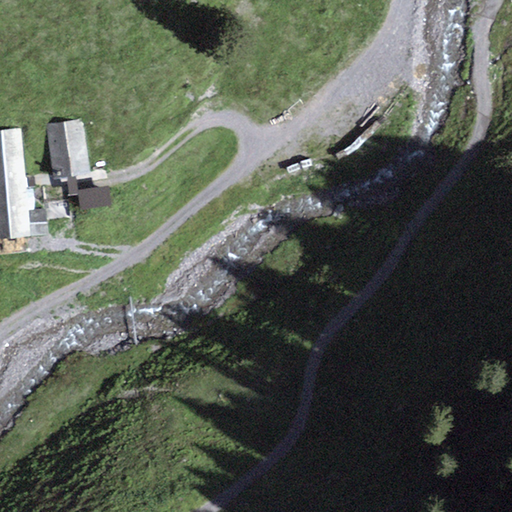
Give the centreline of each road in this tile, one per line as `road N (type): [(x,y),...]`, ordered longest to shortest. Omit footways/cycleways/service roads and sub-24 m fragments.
road 1 (track): [(490,0),(478,56),(485,132),(475,156),(413,226),(385,284),(322,341),(310,397),(279,446),(206,511)]
road 2 (track): [(0,339),(31,311),(149,250),(372,56),(403,0)]
road 3 (track): [(108,181),(148,167),(214,116),(243,122),(271,144)]
